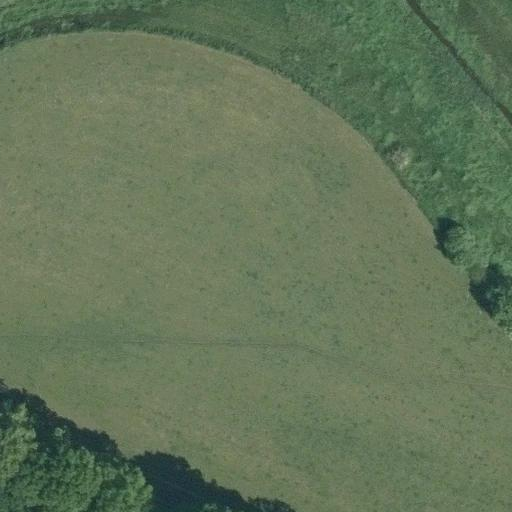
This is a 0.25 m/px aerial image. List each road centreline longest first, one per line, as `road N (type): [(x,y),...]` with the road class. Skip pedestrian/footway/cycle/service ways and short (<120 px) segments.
road 1 (track): [(511,304),(487,288),(380,132),(287,53),(154,27),(55,20)]
road 2 (track): [(216,511),(0,407)]
